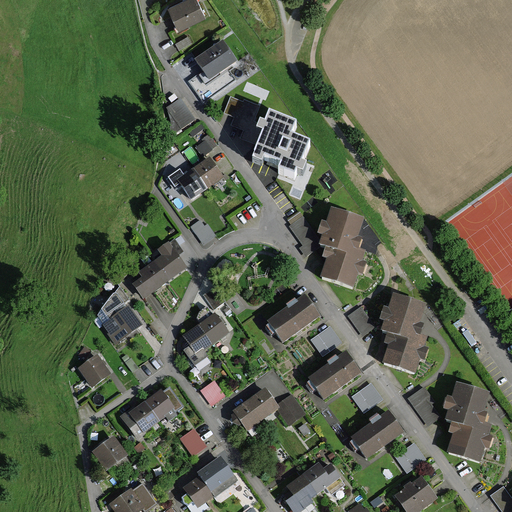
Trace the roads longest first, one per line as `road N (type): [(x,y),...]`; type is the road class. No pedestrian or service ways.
road 1 (residential): [(478,511),(286,240)]
road 2 (residential): [(145,0),(154,46),(264,195),(286,240)]
road 3 (residential): [(286,240),(243,236),(214,249),(169,341),(171,365)]
road 4 (residential): [(171,365),(84,424),(96,511)]
road 5 (residential): [(171,365),(276,511)]
